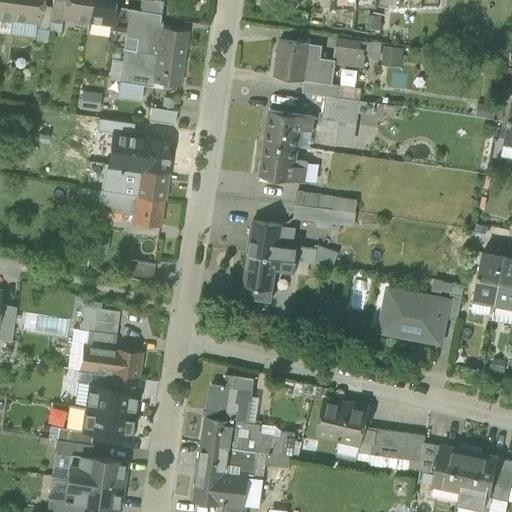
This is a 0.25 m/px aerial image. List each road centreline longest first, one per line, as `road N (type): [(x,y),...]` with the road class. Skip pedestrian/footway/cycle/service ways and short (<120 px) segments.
road 1 (residential): [(179,337),(511,422)]
road 2 (residential): [(226,0),(179,337)]
road 3 (residential): [(179,337),(155,511)]
